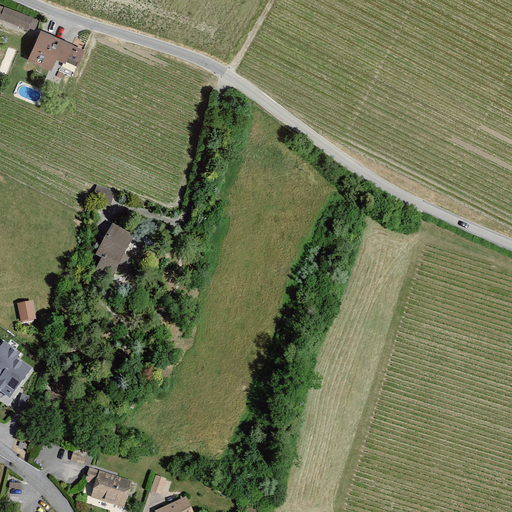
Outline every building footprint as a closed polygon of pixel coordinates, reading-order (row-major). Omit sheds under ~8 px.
[(0,7),(0,24),(26,34),(31,20),(0,7)] [(37,32),(25,61),(48,71),(52,61),(75,71),(83,51),(37,32)] [(115,194),(96,189),(92,203),(110,208),(115,194)] [(110,226),(94,254),(100,257),(92,272),(116,285),(131,258),(124,254),(132,239),(110,226)] [(30,303),(15,306),(18,324),(34,321),(30,303)] [(24,354),(4,341),(0,347),(0,398),(8,404),(33,367),(21,359),(24,354)] [(41,395),(37,404),(56,410),(59,402),(41,395)] [(31,447),(19,444),(18,450),(29,453),(31,447)] [(71,452),(69,460),(82,464),(85,456),(71,452)] [(131,482),(87,467),(83,478),(93,482),(87,497),(122,509),(131,482)] [(155,475),(149,490),(159,494),(165,479),(155,475)] [(187,511),(182,499),(151,511),(187,511)]
